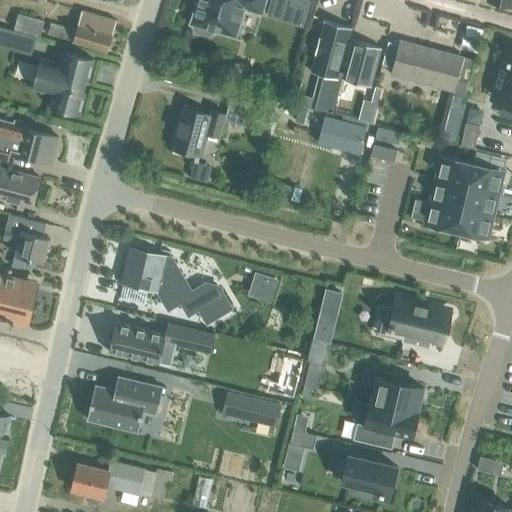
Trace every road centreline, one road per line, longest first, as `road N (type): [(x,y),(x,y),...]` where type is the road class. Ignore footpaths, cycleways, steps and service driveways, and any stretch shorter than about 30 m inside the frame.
road 1 (residential): [(511,294),(98,193)]
road 2 (unclassified): [(27,511),(98,193)]
road 3 (residential): [(511,298),(453,511)]
road 4 (unclassified): [(98,193),(153,0)]
